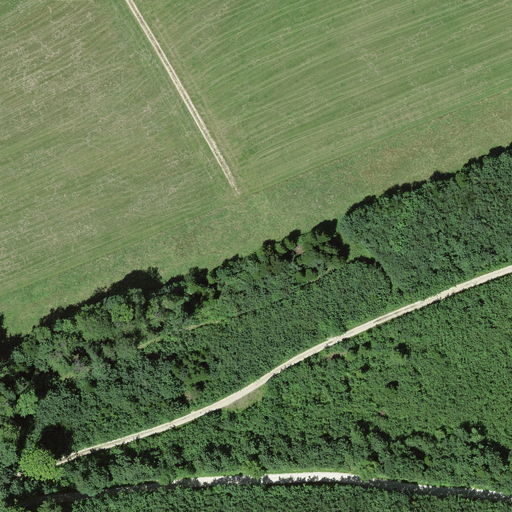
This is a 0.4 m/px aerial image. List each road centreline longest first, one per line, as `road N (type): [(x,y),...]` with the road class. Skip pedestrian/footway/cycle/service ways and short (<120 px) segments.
road 1 (track): [(511,267),(298,357),(184,419),(0,481)]
road 2 (track): [(511,498),(326,477),(0,504)]
road 3 (track): [(0,395),(45,388),(176,332),(271,305),(360,256),(341,238)]
road 4 (track): [(128,0),(241,196)]
